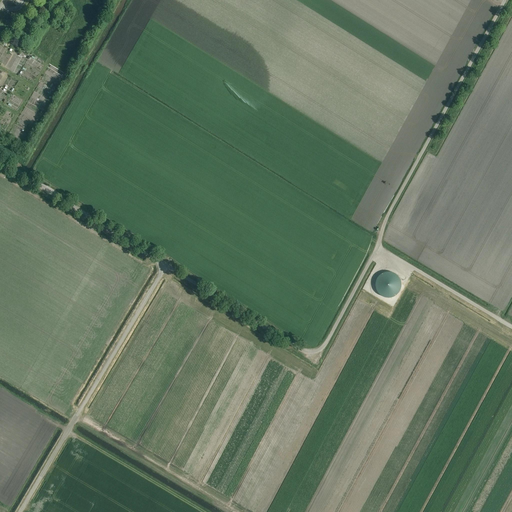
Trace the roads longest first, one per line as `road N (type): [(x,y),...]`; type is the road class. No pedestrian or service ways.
road 1 (unclassified): [(165,265),(304,351),(319,350),(504,0)]
road 2 (unclassified): [(19,511),(165,265)]
road 3 (unclassified): [(165,265),(0,160)]
road 4 (track): [(76,416),(236,511)]
road 5 (track): [(378,246),(511,327)]
